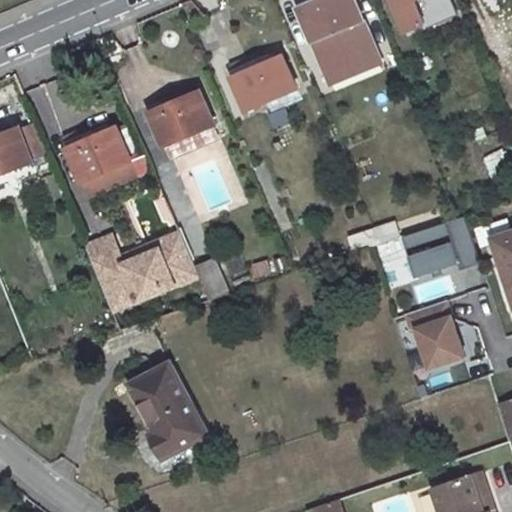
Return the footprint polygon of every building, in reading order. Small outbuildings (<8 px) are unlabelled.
[(313,0),(314,1),(300,8),(314,42),(364,22),(354,0),(313,0)] [(392,0),(406,30),(425,22),(427,27),(457,14),(451,0),(392,0)] [(425,22),(406,30),(408,35),(427,27),(425,22)] [(259,59),(246,64),(249,70),(234,77),(249,111),(269,102),(298,89),(284,55),(262,64),(259,59)] [(246,64),(231,70),(234,77),(249,70),(246,64)] [(298,89),(269,102),(273,112),(302,99),(298,89)] [(165,107),(150,113),(165,146),(214,124),(201,91),(177,101),(175,96),(163,101),(165,107)] [(163,101),(148,107),(150,113),(165,107),(163,101)] [(93,131),(81,136),(84,142),(68,149),(84,183),(85,182),(132,162),(133,161),(118,127),(95,136),(93,131)] [(0,174),(32,162),(19,128),(0,135),(0,174)] [(81,136),(65,143),(68,149),(84,142),(81,136)] [(92,197),(138,176),(132,162),(85,182),(92,197)] [(482,263),(466,215),(457,218),(405,236),(419,276),(460,263),(462,269),(482,263)] [(395,223),(375,229),(381,243),(400,237),(395,223)] [(375,229),(350,237),(354,250),(372,244),(373,246),(381,243),(375,229)] [(162,252),(186,242),(182,233),(123,257),(125,263),(161,248),(162,252)] [(511,233),(495,239),(511,290),(511,233)] [(140,301),(201,276),(198,269),(186,242),(162,252),(161,248),(125,263),(123,257),(114,235),(88,246),(111,302),(136,292),(140,301)] [(217,260),(198,269),(211,300),(232,294),(217,260)] [(268,261),(255,265),(259,276),(272,271),(268,261)] [(413,283),(416,301),(451,295),(447,276),(413,283)] [(140,301),(136,292),(111,302),(115,311),(140,301)] [(467,357),(448,301),(409,314),(414,331),(419,329),(432,368),(467,357)] [(157,432),(151,435),(164,459),(208,436),(171,364),(132,385),(152,424),(157,432)] [(511,402),(498,408),(509,443),(511,441),(511,402)] [(152,424),(147,428),(151,435),(157,432),(152,424)] [(494,511),(481,473),(472,476),(471,477),(482,511),(494,511)] [(432,489),(438,511),(482,511),(471,477),(432,489)] [(306,511),(307,511),(343,511),(339,499),(306,511)]
